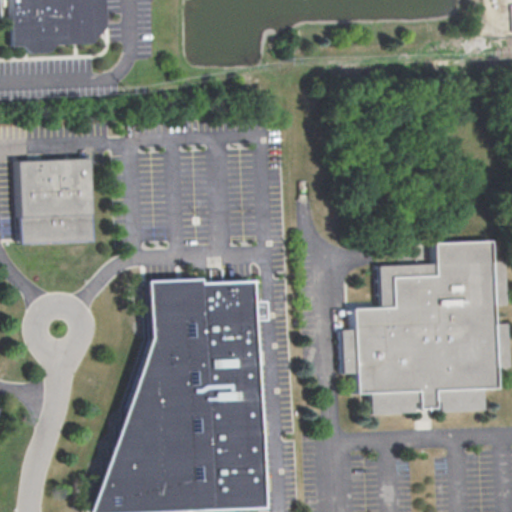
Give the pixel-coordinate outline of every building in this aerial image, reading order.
[(99,0),(100,26),(85,43),(50,45),(42,52),(24,54),(17,47),(6,46),(5,0),(99,0)] [(82,160),(85,242),(15,245),(11,163),(82,160)] [(349,394),(346,309),(374,307),(372,266),(427,264),(426,245),(484,243),(485,262),(496,261),(498,305),(487,306),(488,324),(500,324),(502,367),(489,368),(490,389),(476,389),(477,412),(434,414),(433,402),(429,403),(429,408),(411,409),(411,403),(407,403),(407,415),(363,417),(363,394),(349,394)] [(241,281),(252,509),(192,511),(76,511),(139,338),(136,282),(189,279),(189,284),(241,281)] [(261,318),(261,301),(248,301),(248,318),(261,318)]
